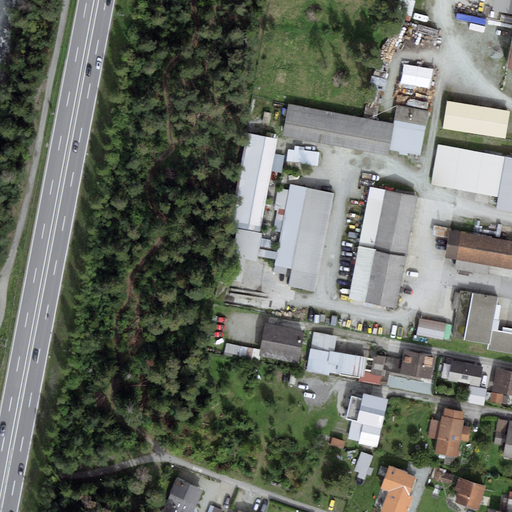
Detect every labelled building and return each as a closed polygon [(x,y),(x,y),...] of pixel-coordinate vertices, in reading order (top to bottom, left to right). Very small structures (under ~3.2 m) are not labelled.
[(511,13),(511,0),(493,0),(492,10),(511,13)] [(399,19),(412,21),(415,4),(402,2),(399,19)] [(404,64),(400,84),(430,90),(434,70),(404,64)] [(369,87),(382,92),(386,80),(373,75),(369,87)] [(405,98),(404,104),(426,109),(427,102),(405,98)] [(508,110),(448,102),(444,130),(504,139),(508,110)] [(364,119),(289,103),(283,134),(387,155),(393,123),(373,119),(375,107),(367,106),(364,119)] [(397,106),(390,150),(421,156),(428,111),(397,106)] [(277,139),(250,134),(232,226),(260,231),(271,171),(274,154),(277,139)] [(476,193),(484,153),(438,145),(430,184),(476,193)] [(303,151),(301,163),(317,166),(319,154),(303,151)] [(511,158),(484,153),(476,193),(499,197),(497,207),(511,209),(511,158)] [(274,154),(271,171),(281,173),(284,156),(274,154)] [(335,194),(292,185),(291,189),(283,229),(276,265),(292,268),(288,286),(315,291),(335,194)] [(283,229),(291,189),(279,187),(274,210),(277,211),(273,227),(283,229)] [(420,199),(371,189),(348,301),(397,310),(420,199)] [(434,226),(432,235),(446,237),(448,228),(434,226)] [(264,236),(237,231),(228,281),(241,284),(245,260),(259,263),(264,236)] [(511,242),(450,232),(446,258),(511,269),(511,242)] [(498,298),(460,291),(460,293),(455,293),(453,307),(458,308),(453,337),(489,344),(488,349),(511,353),(511,332),(493,329),(498,298)] [(447,325),(421,321),(418,338),(444,342),(447,325)] [(305,331),(265,323),(259,356),(298,363),(305,331)] [(338,335),(312,331),(305,371),(329,376),(329,372),(359,378),(359,375),(362,376),(366,356),(336,351),(338,335)] [(226,343),(223,355),(252,361),(254,349),(226,343)] [(402,360),(386,356),(383,371),(400,375),(401,373),(430,379),(434,356),(404,350),(402,360)] [(383,371),(386,356),(378,354),(373,374),(382,376),(383,371)] [(452,359),(447,358),(446,362),(451,364),(448,380),(479,386),(483,367),(452,360),(452,359)] [(511,371),(496,368),(492,391),(511,394),(511,371)] [(364,373),(362,381),(379,385),(381,377),(364,373)] [(389,377),(383,376),(381,383),(388,385),(389,377)] [(487,389),(469,386),(466,402),(484,406),(487,389)] [(362,398),(351,396),(346,419),(351,420),(364,423),(359,442),(359,444),(377,448),(389,398),(364,392),(362,398)] [(491,392),(489,402),(501,404),(502,394),(491,392)] [(444,409),(443,416),(441,415),(440,421),(437,439),(435,453),(456,457),(459,441),(468,442),(471,429),(463,428),(465,413),(444,409)] [(499,419),(494,444),(502,446),(507,421),(499,419)] [(364,423),(351,420),(347,439),(359,442),(364,423)] [(437,439),(440,421),(431,420),(428,437),(437,439)] [(511,421),(509,421),(503,456),(511,457),(511,421)] [(332,437),(329,445),(342,450),(345,441),(338,439),(332,437)] [(373,455),(360,450),(353,470),(359,473),(358,477),(364,479),(373,455)] [(381,486),(389,489),(410,497),(417,477),(406,473),(407,472),(389,466),(381,486)] [(436,471),(434,480),(451,485),(453,476),(436,471)] [(487,488),(460,478),(455,490),(458,491),(454,503),(478,511),(487,488)] [(193,511),(202,490),(176,479),(163,511),(193,511)] [(410,497),(389,489),(381,511),(406,511),(412,498),(410,497)]
